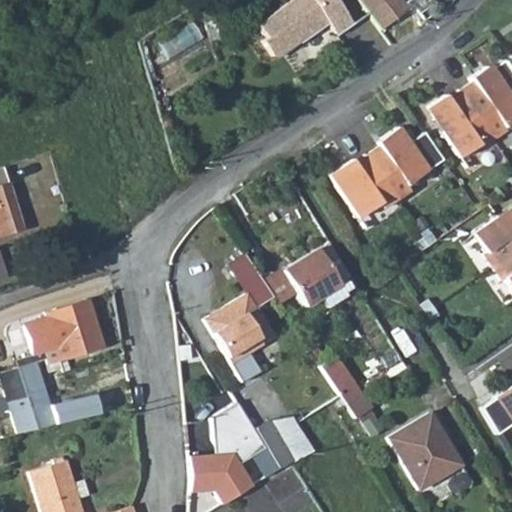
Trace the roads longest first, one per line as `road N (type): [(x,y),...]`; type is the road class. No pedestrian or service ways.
road 1 (track): [(277,135),(368,292),(402,297),(511,480)]
road 2 (unclassified): [(144,256),(201,190),(469,0)]
road 3 (unclassified): [(154,511),(144,256)]
road 4 (residential): [(0,302),(144,256)]
